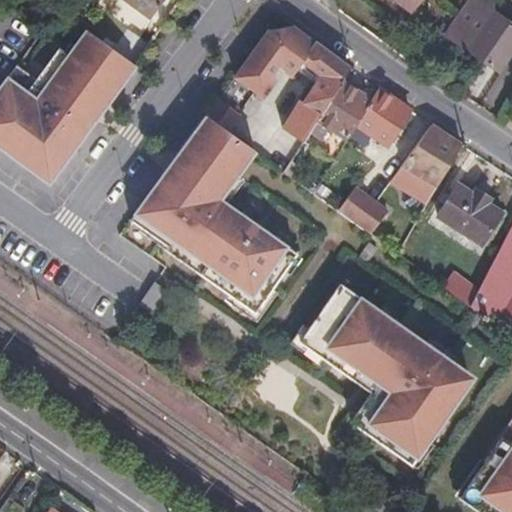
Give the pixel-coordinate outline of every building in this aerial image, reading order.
[(124,0),(150,18),(162,0),(124,0)] [(394,0),(408,9),(417,0),(394,0)] [(466,51),(497,71),(511,48),(511,23),(492,11),(487,21),(481,17),(491,1),(491,0),(467,0),(444,35),(460,46),(470,32),(476,35),(466,51)] [(291,26),(266,30),(233,76),(258,95),(264,94),(277,77),(269,71),(275,64),(291,77),(303,62),(315,44),(291,26)] [(127,58),(87,29),(69,54),(60,47),(36,79),(17,65),(0,87),(0,145),(49,181),(94,120),(86,114),(93,105),(99,96),(107,102),(135,64),(134,63),(127,58)] [(306,98),(285,130),(302,142),(316,121),(342,80),(349,69),(323,49),(315,44),(303,62),(311,68),(321,75),(306,98)] [(133,49),(127,58),(134,63),(139,54),(133,49)] [(346,140),(356,124),(371,99),(342,80),(316,121),(346,140)] [(387,145),(409,110),(378,90),(371,99),(356,124),(387,145)] [(94,120),(107,102),(99,96),(93,105),(86,114),(94,120)] [(255,152),(206,116),(177,154),(182,158),(176,167),(170,175),(164,170),(138,205),(129,218),(149,232),(155,225),(172,238),(164,248),(254,313),(296,255),(230,207),(227,204),(244,180),(238,175),(255,152)] [(401,166),(389,181),(427,203),(437,187),(461,145),(438,130),(431,125),(428,128),(401,166)] [(177,154),(164,170),(170,175),(176,167),(182,158),(177,154)] [(437,216),(481,245),(502,212),(488,202),(490,199),(475,189),(472,193),(458,184),(437,216)] [(341,213),(357,225),(374,203),(357,190),(341,213)] [(386,212),(374,203),(357,225),(370,234),(386,212)] [(492,321),(511,331),(511,224),(478,289),(469,307),(481,315),(480,316),(485,319),(487,317),(492,321)] [(172,238),(155,225),(147,236),(164,248),(172,238)] [(441,288),(469,307),(478,289),(453,270),(441,288)] [(156,300),(164,289),(152,281),(137,303),(153,315),(161,304),(156,300)] [(447,361),(340,287),(321,312),(323,314),(312,330),(309,328),(298,343),(358,385),(365,376),(378,385),(371,394),(349,424),(410,467),(440,425),(438,424),(449,409),(451,411),(471,383),(445,365),(447,361)] [(358,385),(371,394),(378,385),(365,376),(358,385)] [(511,511),(511,422),(482,466),(486,468),(473,487),(470,484),(458,501),(473,511),(511,511)] [(384,502),(392,491),(380,482),(364,505),(374,511),(383,511),(388,505),(384,502)]
